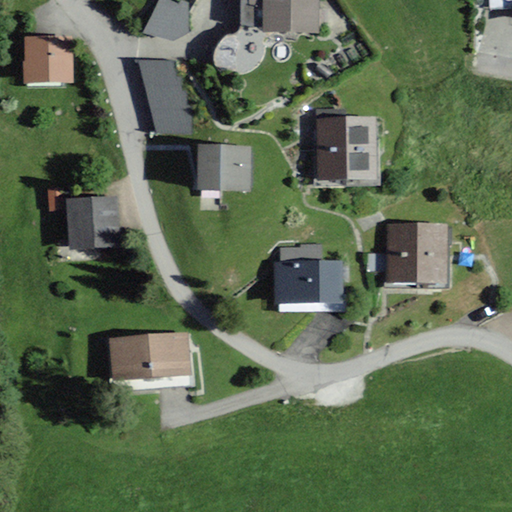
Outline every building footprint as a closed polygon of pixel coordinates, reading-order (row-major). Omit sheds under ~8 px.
[(258,33),(258,38),(313,39),(314,0),(244,0),(244,9),(237,9),(236,32),(258,33)] [(20,91),(70,88),(67,41),(18,43),(20,91)] [(136,67),(155,135),(195,137),(175,65),(136,67)] [(307,128),(307,186),(374,186),(374,128),(307,128)] [(191,149),(191,194),(247,195),(248,150),(191,149)] [(63,202),(66,254),(120,251),(118,199),(63,202)] [(380,287),(441,288),(442,227),(381,225),(380,287)] [(270,304),(337,303),(336,261),(269,263),(270,304)] [(106,384),(188,379),(185,334),(103,339),(106,384)]
